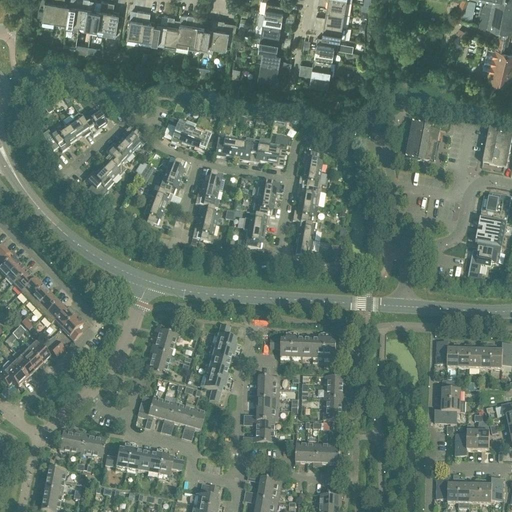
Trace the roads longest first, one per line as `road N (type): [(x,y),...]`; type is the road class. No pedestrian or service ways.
road 1 (residential): [(0,224),(97,326),(10,415)]
road 2 (tertiary): [(146,283),(188,294),(405,307)]
road 3 (residential): [(401,248),(394,161),(381,152),(308,142),(296,149),(288,184)]
road 4 (tertiary): [(0,148),(24,197),(95,261),(146,283)]
road 5 (residential): [(194,163),(126,123),(69,166)]
road 6 (residential): [(235,483),(189,474),(187,447),(125,431)]
road 7 (residential): [(146,283),(116,363),(90,395)]
